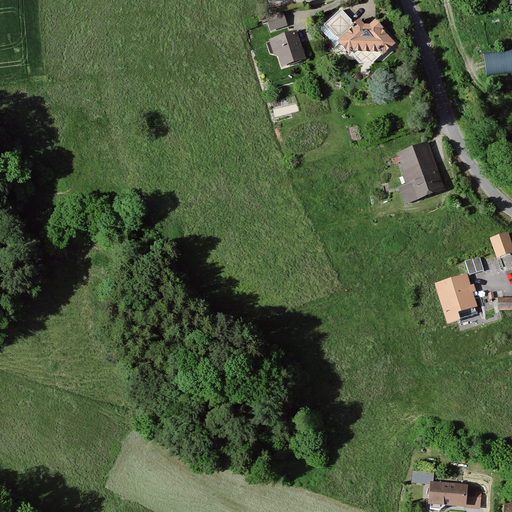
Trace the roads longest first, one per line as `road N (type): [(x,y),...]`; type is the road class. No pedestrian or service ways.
road 1 (tertiary): [(511,208),(468,174),(447,136),(402,0)]
road 2 (track): [(446,0),(465,62),(483,89),(499,99),(511,94)]
